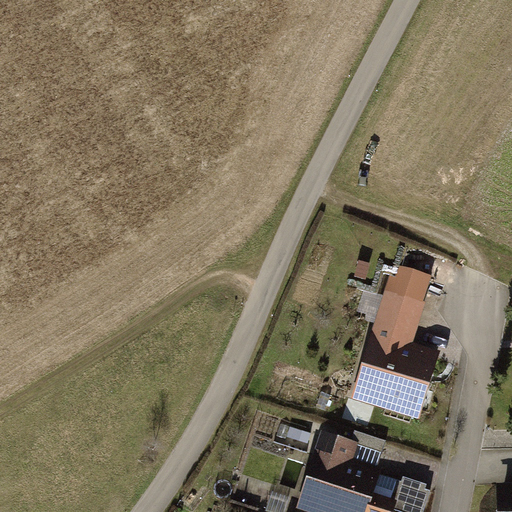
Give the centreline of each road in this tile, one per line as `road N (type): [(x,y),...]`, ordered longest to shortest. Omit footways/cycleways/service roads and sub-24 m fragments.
road 1 (tertiary): [(149,511),(226,386),(312,187),(408,0)]
road 2 (track): [(0,409),(212,276),(242,269),(269,285)]
road 3 (residential): [(478,271),(486,346),(456,511)]
road 4 (track): [(312,187),(462,243),(478,271)]
